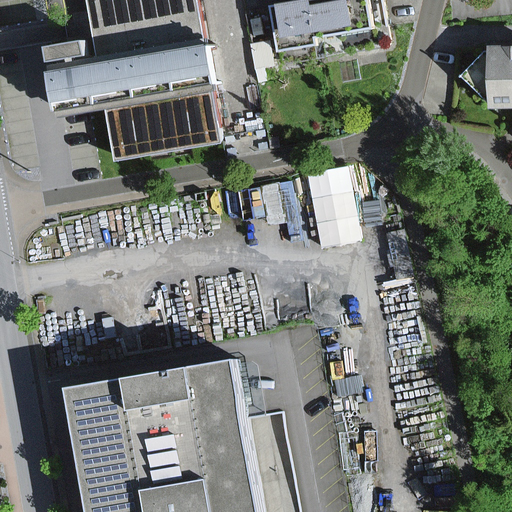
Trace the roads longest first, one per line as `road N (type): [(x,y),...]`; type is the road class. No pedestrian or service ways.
road 1 (residential): [(432,0),(406,122),(488,141),(511,176)]
road 2 (residential): [(43,511),(0,276)]
